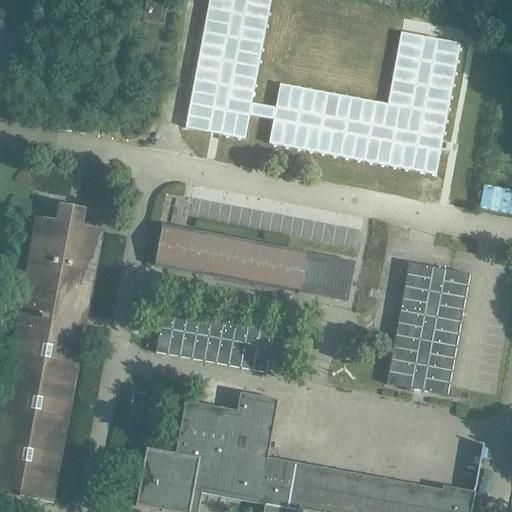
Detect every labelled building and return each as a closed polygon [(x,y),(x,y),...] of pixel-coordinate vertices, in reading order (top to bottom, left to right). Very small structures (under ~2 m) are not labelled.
[(275,127),(442,159),(467,28),(407,16),(394,88),(286,67),(282,91),(258,87),(274,0),(212,0),(191,111),(251,123),(256,99),(279,103),(275,127)] [(146,2),(142,24),(163,28),(167,6),(146,2)] [(159,47),(139,43),(136,55),(157,59),(159,47)] [(0,409),(0,495),(54,506),(104,232),(84,228),(87,212),(59,206),(56,222),(35,219),(0,409)] [(155,268),(299,296),(299,295),(348,304),(355,264),(307,255),(307,253),(163,226),(155,268)] [(469,276),(409,265),(395,341),(387,387),(447,397),(449,387),(448,387),(469,276)] [(265,374),(273,324),(196,311),(164,306),(155,353),(265,374)] [(133,394),(129,417),(140,419),(144,396),(133,394)] [(471,511),(475,495),(443,489),(442,493),(268,460),(278,402),(240,395),(237,413),(185,404),(175,456),(146,451),(136,508),(158,511),(198,511),(201,496),(264,507),(263,511),(471,511)]
